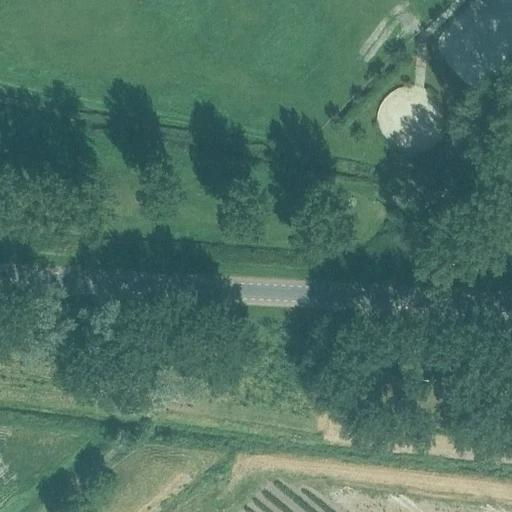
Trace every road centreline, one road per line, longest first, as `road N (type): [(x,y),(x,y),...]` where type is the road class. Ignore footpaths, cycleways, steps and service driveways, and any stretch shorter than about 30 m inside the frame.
road 1 (secondary): [(511,299),(0,274)]
road 2 (unclassified): [(387,215),(511,88)]
